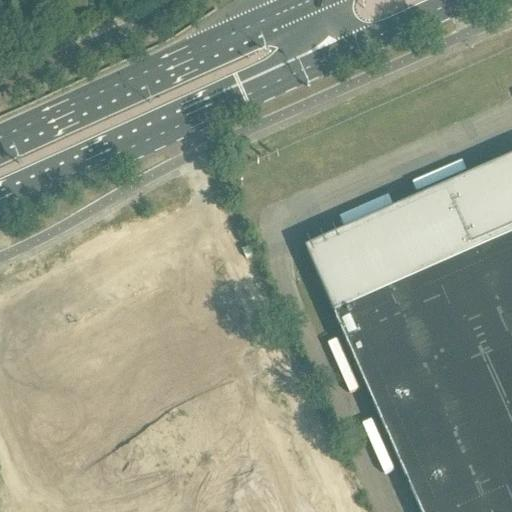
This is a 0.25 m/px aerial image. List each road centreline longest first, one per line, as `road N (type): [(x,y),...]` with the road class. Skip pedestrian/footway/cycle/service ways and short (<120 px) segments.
road 1 (primary): [(0,216),(338,62)]
road 2 (primary): [(226,33),(0,141)]
road 3 (unknown): [(0,316),(197,215)]
road 4 (primary): [(338,62),(482,0)]
